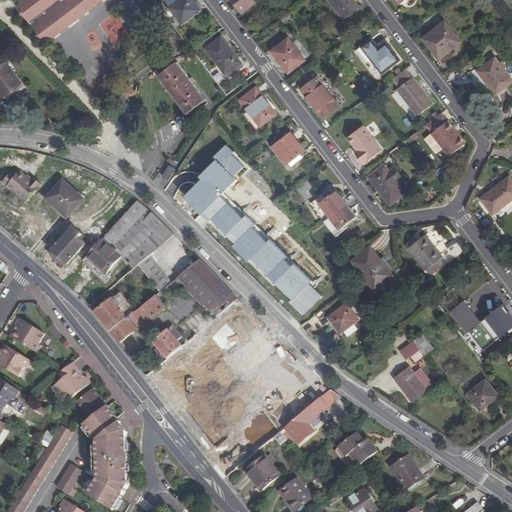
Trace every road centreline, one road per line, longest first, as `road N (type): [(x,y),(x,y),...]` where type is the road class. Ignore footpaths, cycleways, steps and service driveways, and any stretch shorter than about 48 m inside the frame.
road 1 (tertiary): [(458,462),(325,365),(129,175),(58,142),(0,132)]
road 2 (residential): [(211,0),(374,216),(397,221),(453,209)]
road 3 (residential): [(453,209),(481,141),(371,0)]
road 4 (secondary): [(160,417),(92,330),(29,267)]
road 5 (secondary): [(236,511),(160,417)]
